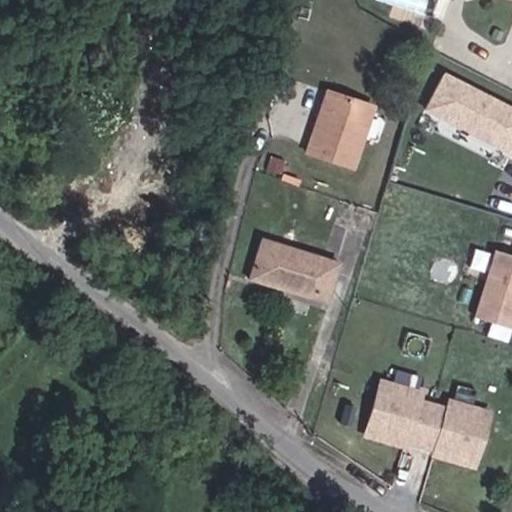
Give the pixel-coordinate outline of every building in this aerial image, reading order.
[(422,13),(426,0),(374,0),(375,0),(422,13)] [(511,102),(462,77),(444,111),(460,119),(462,116),(511,142),(511,145),(511,146),(511,102)] [(352,175),(372,112),(326,98),(306,161),(352,175)] [(251,278),(274,285),(286,245),(263,238),(251,278)] [(286,245),(274,285),(325,301),(339,263),(286,245)] [(511,254),(498,250),(478,317),(511,326),(511,254)] [(423,447),(432,410),(415,406),(416,397),(379,388),(366,438),(405,450),(407,444),(423,447)] [(448,414),(432,410),(423,447),(438,450),(436,458),(479,468),(490,415),(449,405),(448,414)]
